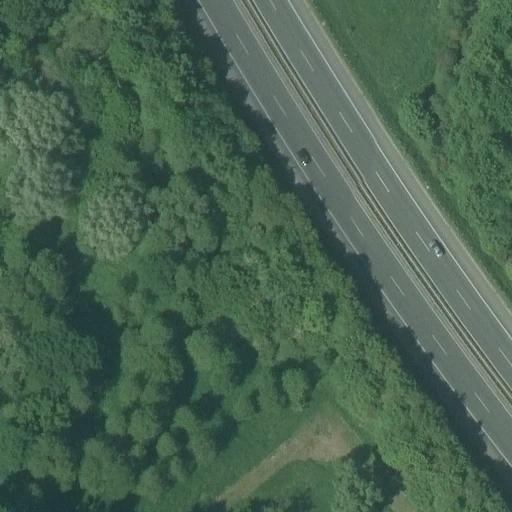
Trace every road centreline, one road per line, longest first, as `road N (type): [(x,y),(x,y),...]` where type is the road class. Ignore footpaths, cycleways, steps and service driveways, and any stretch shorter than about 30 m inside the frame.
road 1 (motorway): [(214,0),(354,227),(511,446)]
road 2 (motorway): [(511,367),(388,194),(265,0)]
